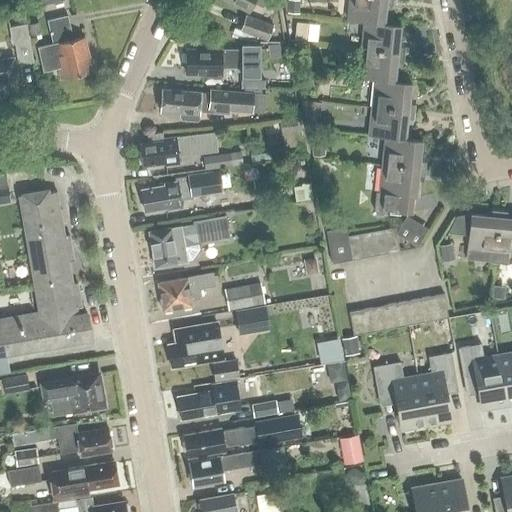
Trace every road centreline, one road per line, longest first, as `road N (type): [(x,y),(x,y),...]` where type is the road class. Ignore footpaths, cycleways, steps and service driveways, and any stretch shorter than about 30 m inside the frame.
road 1 (residential): [(160,511),(103,151)]
road 2 (residential): [(511,168),(491,167),(475,150),(447,0)]
road 3 (residential): [(103,151),(167,0)]
road 4 (residential): [(511,443),(383,466)]
